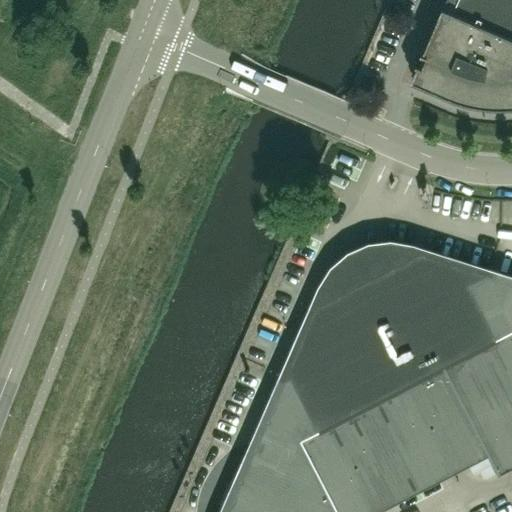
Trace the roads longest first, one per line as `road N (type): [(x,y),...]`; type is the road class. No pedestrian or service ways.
road 1 (unknown): [(387,138),(298,297),(208,511)]
road 2 (unclassified): [(142,32),(434,158),(511,170)]
road 3 (unclassified): [(0,397),(142,32)]
